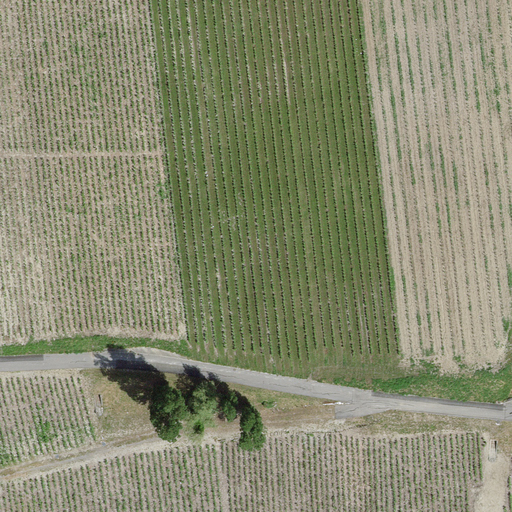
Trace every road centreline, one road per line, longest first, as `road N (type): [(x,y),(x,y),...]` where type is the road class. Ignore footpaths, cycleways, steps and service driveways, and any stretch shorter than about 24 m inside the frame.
road 1 (track): [(0,364),(143,361),(511,414)]
road 2 (track): [(393,401),(0,476)]
